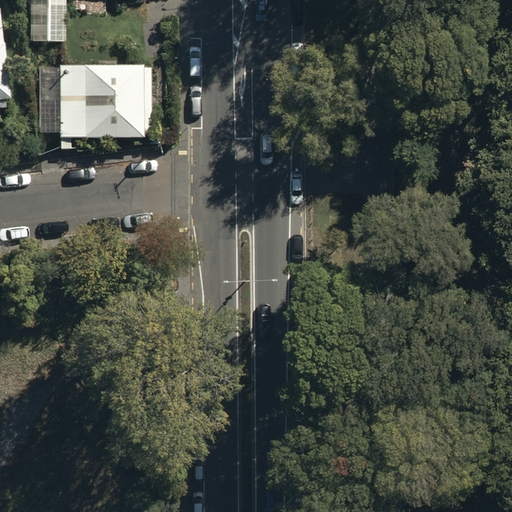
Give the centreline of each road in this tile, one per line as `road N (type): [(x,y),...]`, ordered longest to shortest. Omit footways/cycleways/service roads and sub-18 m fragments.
road 1 (primary): [(272,182),(272,511)]
road 2 (primary): [(219,511),(215,184)]
road 3 (residential): [(215,184),(0,207)]
road 4 (primary): [(215,184),(214,0)]
road 5 (primary): [(271,0),(272,182)]
